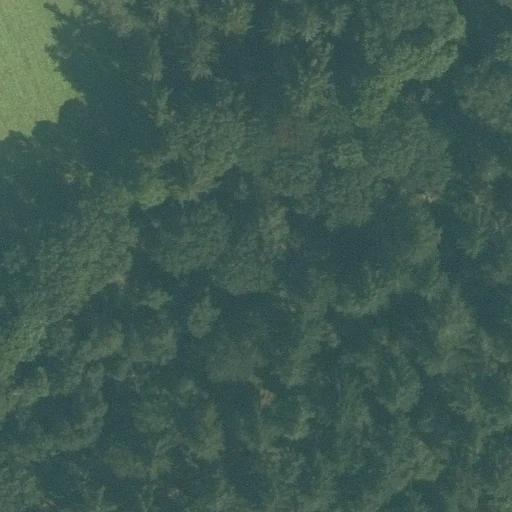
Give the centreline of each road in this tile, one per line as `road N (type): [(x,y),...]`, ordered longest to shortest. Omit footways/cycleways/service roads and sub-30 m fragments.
road 1 (track): [(0,498),(511,39)]
road 2 (track): [(405,133),(416,0)]
